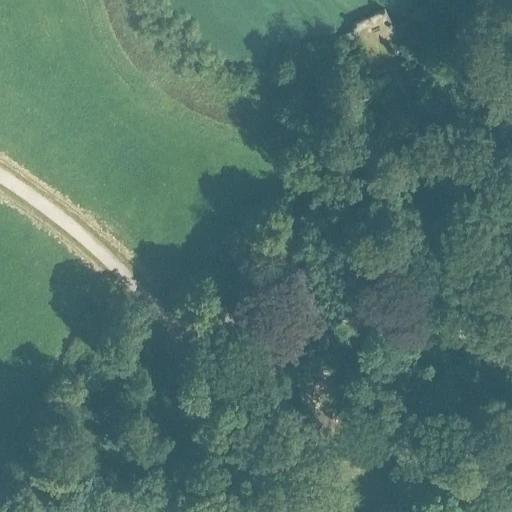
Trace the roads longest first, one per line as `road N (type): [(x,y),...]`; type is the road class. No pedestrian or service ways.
road 1 (residential): [(511,334),(296,310),(227,314),(196,332)]
road 2 (track): [(196,332),(0,173)]
road 3 (residential): [(250,511),(195,376),(196,332)]
road 4 (track): [(511,458),(471,414),(440,324)]
